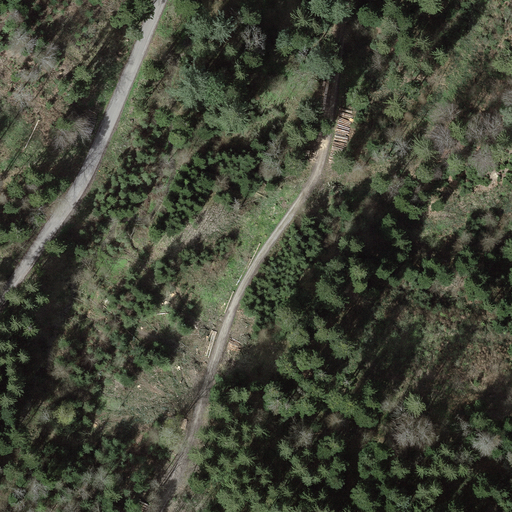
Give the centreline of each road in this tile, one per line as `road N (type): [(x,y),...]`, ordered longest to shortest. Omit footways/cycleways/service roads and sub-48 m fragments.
road 1 (track): [(157,511),(181,464),(234,293),(320,161),(348,0)]
road 2 (unclassified): [(0,302),(96,157),(164,0)]
